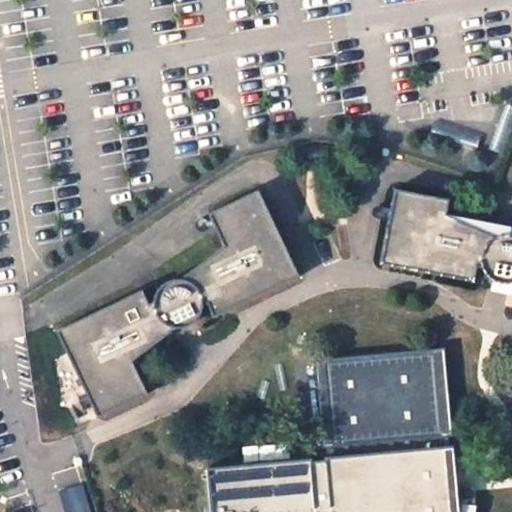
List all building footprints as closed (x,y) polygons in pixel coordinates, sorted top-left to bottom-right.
[(380,265),(473,283),(477,268),(481,269),(483,274),(487,278),(491,282),(495,284),(502,286),(508,286),(511,284),(511,236),(509,236),(503,236),(498,237),(446,217),(449,200),(395,190),(380,265)] [(158,292),(155,295),(154,296),(151,292),(54,346),(90,412),(139,386),(131,371),(172,336),(178,336),(183,335),(190,330),(194,326),(196,322),(198,318),(199,311),(202,309),(210,323),(293,278),(256,211),(208,237),(216,252),(176,287),(168,287),(163,289),(158,292)] [(451,439),(441,347),(313,358),(320,448),(451,439)] [(455,480),(451,439),(320,448),(207,468),(210,511),(457,511),(456,485),(455,480)] [(24,506),(0,510),(0,511),(198,511),(189,450),(19,477),(24,506)]
